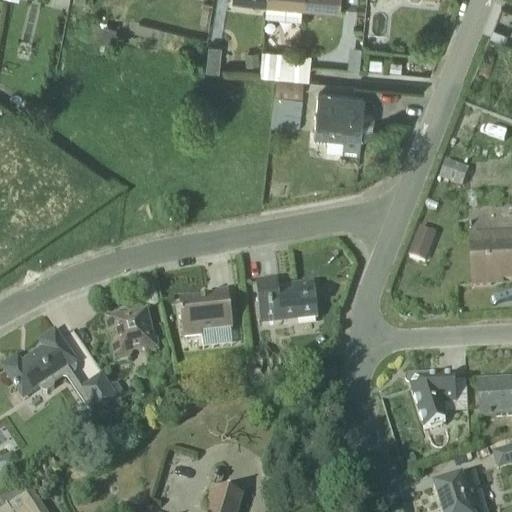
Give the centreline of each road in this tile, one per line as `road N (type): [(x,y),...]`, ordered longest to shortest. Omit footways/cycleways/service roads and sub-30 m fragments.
road 1 (residential): [(0,306),(188,246),(342,219),(393,226)]
road 2 (residential): [(393,226),(479,0)]
road 3 (residential): [(393,511),(364,418),(358,341)]
road 4 (residential): [(511,335),(358,341)]
road 5 (residential): [(358,341),(393,226)]
